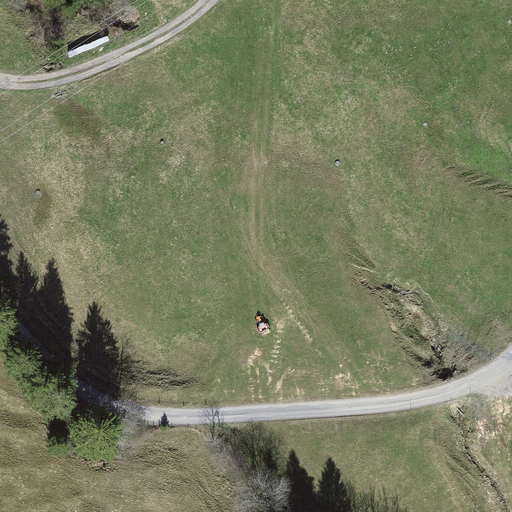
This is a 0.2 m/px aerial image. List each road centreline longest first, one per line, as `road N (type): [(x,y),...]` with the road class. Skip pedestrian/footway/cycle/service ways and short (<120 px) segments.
road 1 (track): [(511,336),(428,387),(161,415)]
road 2 (unclassified): [(161,415),(33,354),(0,314)]
